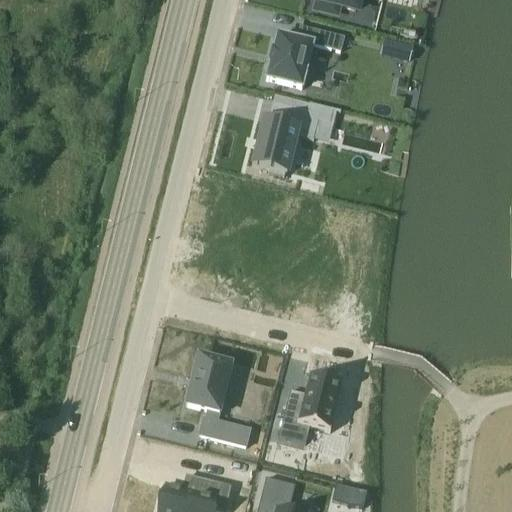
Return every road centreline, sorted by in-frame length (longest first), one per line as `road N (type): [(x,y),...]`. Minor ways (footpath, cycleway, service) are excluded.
road 1 (secondary): [(76,435),(184,0)]
road 2 (residential): [(151,298),(225,0)]
road 3 (residential): [(98,511),(151,298)]
road 4 (residential): [(151,298),(354,350)]
